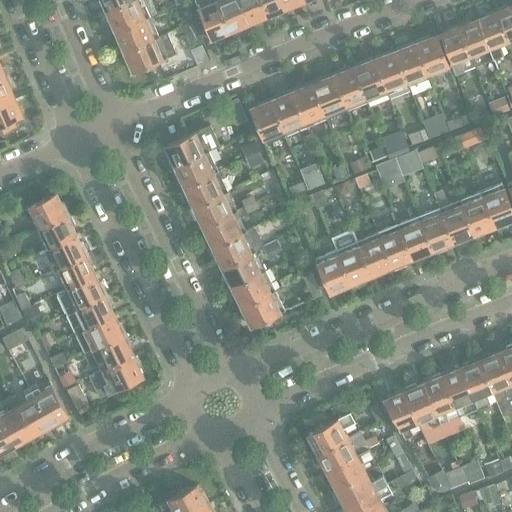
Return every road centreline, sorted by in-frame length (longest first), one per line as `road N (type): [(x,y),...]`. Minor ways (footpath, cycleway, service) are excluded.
road 1 (residential): [(417,0),(111,126)]
road 2 (residential): [(511,265),(236,376)]
road 3 (residential): [(236,376),(111,126)]
road 4 (residential): [(77,142),(192,396)]
road 5 (residential): [(257,414),(511,304)]
road 6 (residential): [(192,396),(0,503)]
road 7 (residential): [(58,511),(212,434)]
road 8 (residential): [(18,0),(77,142)]
road 9 (residential): [(111,126),(59,0)]
